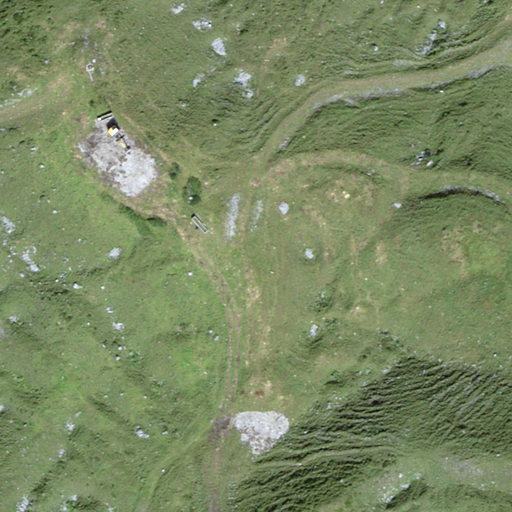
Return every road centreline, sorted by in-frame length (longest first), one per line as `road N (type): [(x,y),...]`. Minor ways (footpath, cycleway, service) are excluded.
road 1 (track): [(141,511),(148,483),(219,424),(260,237),(254,183)]
road 2 (track): [(254,183),(264,154),(319,98),(511,60)]
road 3 (track): [(254,183),(306,160),(344,159),(419,181),(461,178),(511,192)]
